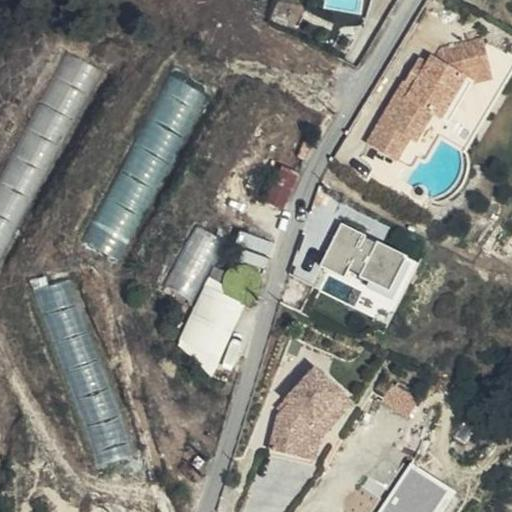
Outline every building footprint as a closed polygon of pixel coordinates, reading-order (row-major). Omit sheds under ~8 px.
[(387,121),(372,147),(397,162),(412,137),(430,108),(436,112),(451,120),(475,82),(498,68),(481,39),(443,62),(438,59),(432,68),(422,62),(408,87),(417,93),(396,128),(387,121)] [(69,52),(0,181),(0,267),(104,71),(69,52)] [(176,67),(85,240),(121,259),(212,86),(176,67)] [(501,74),(498,68),(475,82),(451,120),(456,123),(478,88),(501,74)] [(408,87),(387,121),(396,128),(417,93),(408,87)] [(436,112),(430,108),(412,137),(418,141),(436,112)] [(286,211),(301,172),(286,166),(271,205),(286,211)] [(345,223),(324,265),(347,277),(352,269),(364,274),(362,277),(393,292),(410,256),(381,241),(380,243),(369,237),(370,235),(345,223)] [(199,224),(166,284),(193,298),(226,238),(199,224)] [(73,277),(36,289),(94,452),(108,511),(149,511),(133,441),(73,277)] [(205,283),(176,351),(217,368),(246,301),(205,283)] [(347,388),(321,361),(290,391),(294,395),(281,407),(273,442),(304,450),(311,424),(347,388)] [(421,399),(395,383),(385,400),(410,416),(421,399)] [(324,431),(357,398),(347,388),(311,424),(304,450),(273,442),(271,447),(317,459),(324,431)] [(415,462),(381,511),(445,511),(460,491),(415,462)]
